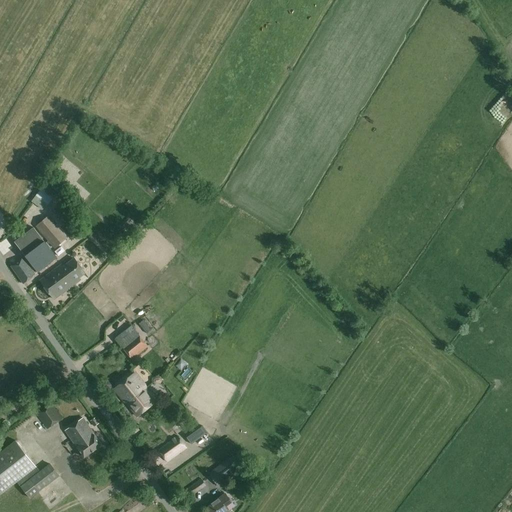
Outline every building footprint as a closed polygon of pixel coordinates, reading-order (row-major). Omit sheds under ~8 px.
[(499,122),(511,114),(511,107),(503,93),(487,103),(499,122)] [(35,196),(46,205),(47,205),(63,186),(51,176),(46,182),(35,196)] [(23,214),(30,220),(40,208),(32,202),(23,214)] [(55,248),(67,237),(48,215),(36,226),(55,248)] [(129,220),(122,226),(126,230),(133,224),(129,220)] [(14,242),(24,256),(25,255),(38,272),(57,257),(45,241),(34,226),(14,242)] [(23,284),(35,274),(23,256),(10,265),(23,284)] [(85,273),(74,258),(72,260),(71,259),(69,260),(70,262),(61,268),(59,266),(40,280),(54,299),(80,280),(79,277),(85,273)] [(152,329),(144,319),(139,324),(146,333),(152,329)] [(115,338),(122,347),(138,334),(131,326),(115,338)] [(138,334),(122,347),(132,359),(147,346),(138,334)] [(127,403),(146,387),(144,384),(135,372),(114,388),(124,400),(127,403)] [(146,387),(127,403),(137,416),(156,401),(146,389),(145,388),(146,387)] [(50,400),(34,412),(47,430),(63,418),(50,400)] [(94,426),(100,422),(96,416),(90,420),(94,426)] [(82,418),(70,426),(65,430),(84,457),(102,445),(82,418)] [(201,426),(191,433),(196,440),(206,433),(201,426)] [(191,444),(196,440),(191,433),(186,437),(191,444)] [(167,462),(187,447),(178,435),(158,449),(167,462)] [(29,479),(39,471),(16,441),(0,453),(0,494),(17,482),(20,486),(29,479)] [(208,473),(218,487),(243,469),(233,455),(208,473)] [(20,486),(27,494),(30,499),(60,475),(50,463),(39,471),(29,479),(20,486)] [(190,497),(206,485),(201,478),(185,490),(190,497)] [(206,509),(208,511),(227,511),(228,511),(224,507),(231,502),(225,494),(219,499),(218,498),(211,504),(212,504),(206,509)]
